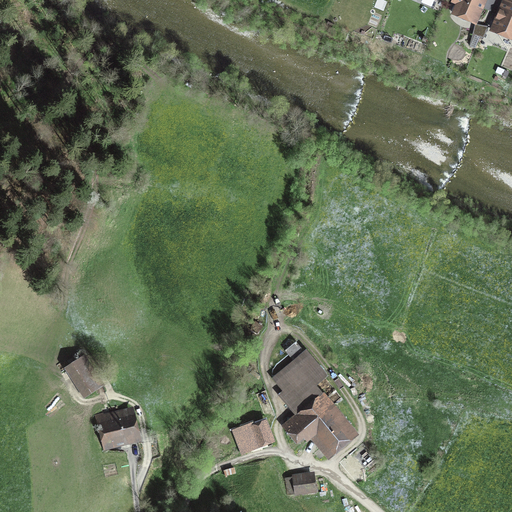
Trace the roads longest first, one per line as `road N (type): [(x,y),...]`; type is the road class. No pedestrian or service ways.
road 1 (track): [(381,511),(338,471),(269,444),(192,480),(179,511)]
road 2 (track): [(136,511),(135,480),(147,452),(135,401),(89,398)]
